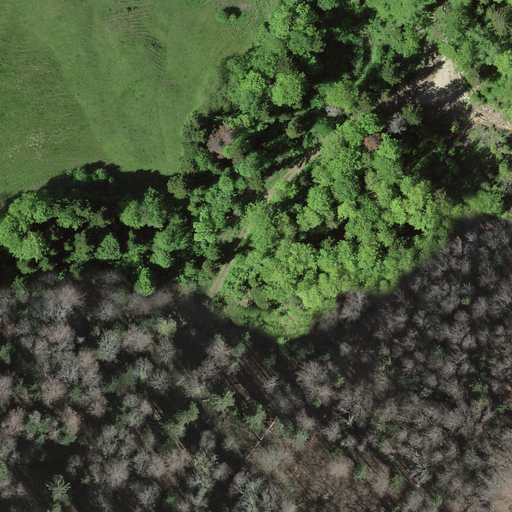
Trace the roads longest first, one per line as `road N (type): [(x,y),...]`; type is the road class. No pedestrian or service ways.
road 1 (track): [(172,322),(197,313),(261,203),(312,152),(435,85),(447,0)]
road 2 (track): [(511,218),(468,235),(393,301),(315,436),(304,463),(307,482)]
